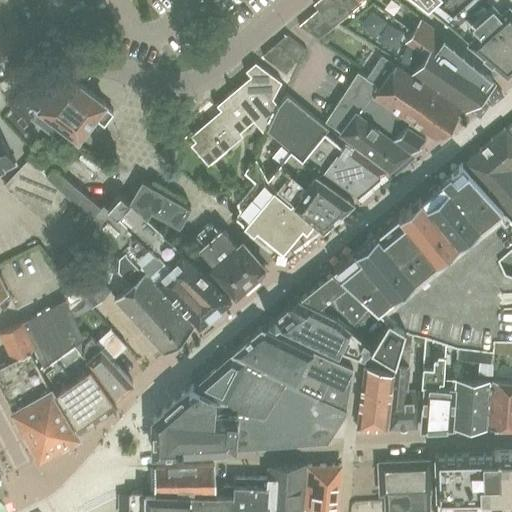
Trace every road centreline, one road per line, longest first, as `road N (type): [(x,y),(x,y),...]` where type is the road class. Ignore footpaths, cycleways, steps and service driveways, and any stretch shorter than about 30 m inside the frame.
road 1 (residential): [(107,460),(258,458),(441,434),(511,437)]
road 2 (residential): [(295,0),(205,78),(178,86),(75,49),(48,0)]
